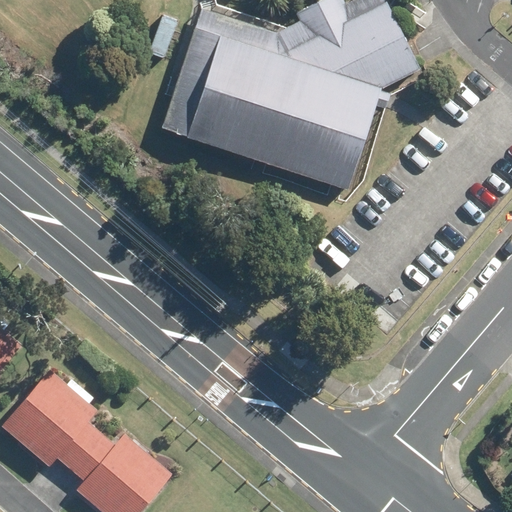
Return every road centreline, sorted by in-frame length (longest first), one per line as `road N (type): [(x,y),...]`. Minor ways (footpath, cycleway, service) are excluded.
road 1 (secondary): [(0,183),(360,481)]
road 2 (residential): [(511,298),(360,481)]
